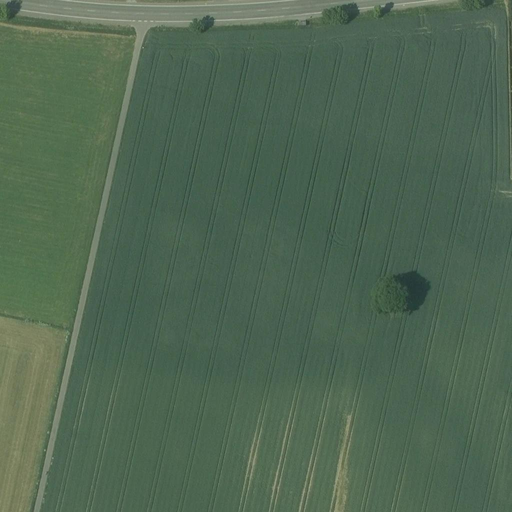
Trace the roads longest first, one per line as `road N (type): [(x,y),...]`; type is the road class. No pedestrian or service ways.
road 1 (track): [(149,13),(38,511)]
road 2 (secondary): [(343,1),(149,13),(12,0)]
